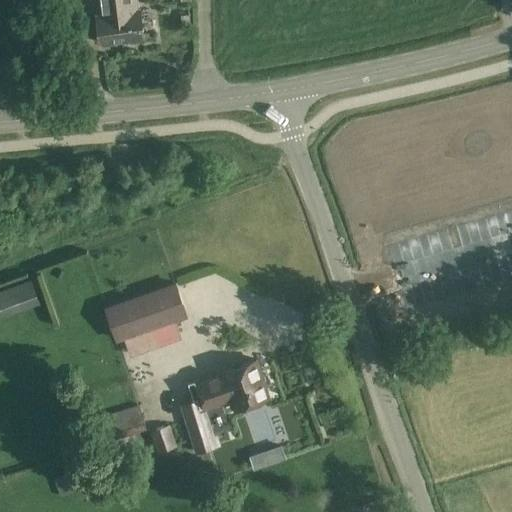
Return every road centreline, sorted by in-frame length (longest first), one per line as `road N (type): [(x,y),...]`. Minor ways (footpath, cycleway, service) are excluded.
road 1 (unclassified): [(423,511),(280,91)]
road 2 (secondary): [(280,91),(511,39)]
road 3 (secondary): [(0,123),(208,101)]
